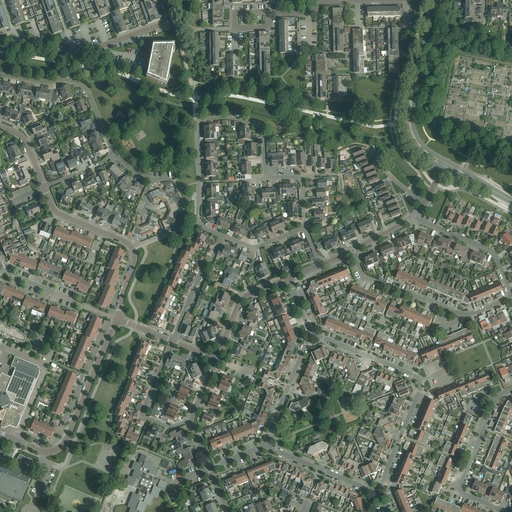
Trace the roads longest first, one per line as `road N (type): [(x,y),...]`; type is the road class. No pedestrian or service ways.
road 1 (residential): [(298,176),(265,177),(256,123),(197,119),(198,221),(222,236)]
road 2 (residential): [(377,491),(421,380),(310,331)]
road 3 (residential): [(113,318),(64,443),(44,451)]
road 4 (residential): [(510,298),(489,250),(413,218)]
road 5 (residential): [(191,420),(172,427),(141,414),(171,341)]
road 6 (residential): [(490,412),(458,492),(498,511)]
road 7 (residential): [(263,446),(310,331)]
road 8 (residential): [(263,446),(377,491)]
